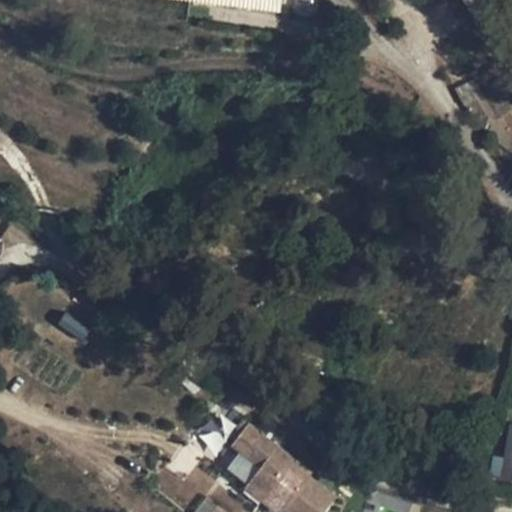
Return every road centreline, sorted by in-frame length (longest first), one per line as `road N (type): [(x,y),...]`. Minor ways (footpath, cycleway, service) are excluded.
road 1 (track): [(0,271),(21,251),(128,287),(428,486),(511,507)]
road 2 (track): [(511,198),(481,176),(341,0)]
